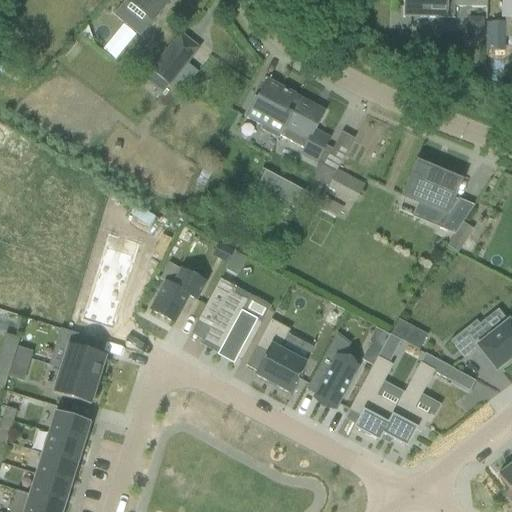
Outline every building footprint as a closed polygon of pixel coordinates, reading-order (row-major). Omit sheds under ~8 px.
[(122,0),(124,1),(112,16),(139,37),(151,22),(165,5),(160,1),(161,0),(122,0)] [(453,0),(402,0),(402,18),(453,20),(453,8),(453,0)] [(486,0),(453,0),(453,8),(486,9),(486,0)] [(511,0),(501,0),(501,18),(511,18),(511,0)] [(465,43),(483,43),(483,19),(466,19),(465,43)] [(489,50),(503,50),(504,24),(490,24),(489,50)] [(151,71),(169,85),(183,67),(166,53),(151,71)] [(151,71),(143,81),(160,95),(169,85),(151,71)] [(260,127),(258,130),(276,139),(277,137),(290,114),(284,110),(292,96),(266,82),(256,99),(254,97),(243,118),(260,127)] [(290,114),(277,137),(302,150),(299,155),(316,165),(325,148),(329,140),(314,132),(324,113),(292,96),(284,110),(290,114)] [(325,148),(316,165),(335,175),(335,173),(343,158),(325,148)] [(415,165),(401,198),(416,204),(411,217),(439,229),(453,236),(461,224),(472,207),(458,200),(457,201),(449,197),(456,183),(415,165)] [(335,175),(328,188),(355,202),(362,187),(335,173),(335,175)] [(269,197),(295,212),(305,194),(278,180),(269,197)] [(308,190),(306,194),(320,202),(322,198),(308,190)] [(298,211),(294,220),(303,225),(308,216),(298,211)] [(453,236),(448,243),(459,250),(472,231),(461,224),(453,236)] [(217,245),(211,256),(226,264),(232,253),(217,245)] [(80,322),(111,332),(113,326),(112,325),(122,289),(130,292),(130,290),(123,287),(131,262),(102,253),(86,307),(85,307),(80,322)] [(232,253),(226,264),(236,269),(242,258),(232,253)] [(194,301),(204,283),(181,271),(172,288),(164,284),(149,312),(172,324),(187,297),(194,301)] [(219,280),(196,323),(208,330),(202,342),(219,351),(217,355),(233,364),(235,360),(240,363),(261,324),(242,314),(248,302),(230,293),(233,288),(219,280)] [(0,342),(12,347),(22,321),(0,313),(0,342)] [(289,332),(269,321),(254,350),(265,355),(253,377),(267,384),(267,385),(274,389),(274,388),(288,396),(305,365),(279,351),(289,332)] [(396,322),(389,336),(400,342),(403,344),(411,330),(396,322)] [(475,350),(493,373),(511,357),(511,332),(505,324),(486,340),(473,324),(447,344),(461,361),(475,350)] [(375,330),(368,343),(369,344),(381,350),(388,337),(375,330)] [(381,350),(377,358),(388,364),(400,342),(389,336),(388,337),(381,350)] [(57,369),(95,381),(102,356),(64,344),(57,369)] [(14,356),(29,361),(32,353),(16,348),(14,356)] [(424,355),(418,366),(432,374),(447,382),(453,371),(424,355)] [(27,368),(29,361),(14,356),(12,363),(27,368)] [(357,369),(335,357),(312,399),(334,411),(357,369)] [(381,436),(396,408),(375,397),(391,366),(388,364),(377,358),(348,411),(359,417),(352,430),(377,443),(379,441),(381,436)] [(403,394),(396,408),(381,436),(405,449),(415,432),(419,434),(428,416),(414,408),(432,374),(418,366),(403,394)] [(50,394),(88,406),(95,381),(57,369),(50,394)] [(4,408),(1,420),(12,423),(15,412),(4,408)] [(54,413),(47,434),(83,445),(89,424),(54,413)] [(12,423),(1,420),(0,421),(0,432),(8,435),(12,423)] [(47,434),(41,455),(76,466),(83,445),(47,434)] [(41,455),(34,475),(70,486),(76,466),(41,455)] [(511,464),(496,477),(507,491),(502,495),(511,507),(511,464)] [(70,486),(34,475),(28,496),(63,507),(70,486)] [(61,511),(63,507),(28,496),(22,511),(61,511)]
